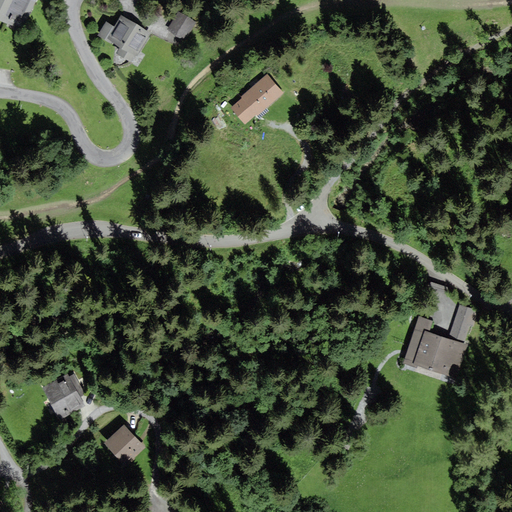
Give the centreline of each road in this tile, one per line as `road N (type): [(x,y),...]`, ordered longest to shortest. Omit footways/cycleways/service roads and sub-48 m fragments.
road 1 (residential): [(0,252),(97,230),(229,239),(330,227),(405,249),(511,320)]
road 2 (residential): [(0,92),(63,108),(96,155),(126,148),(128,121),(77,33),(74,0)]
road 3 (residential): [(0,441),(19,473),(45,472),(97,413),(118,404),(142,409),(151,418),(159,511)]
road 4 (track): [(314,226),(325,191),(404,97),(511,25)]
